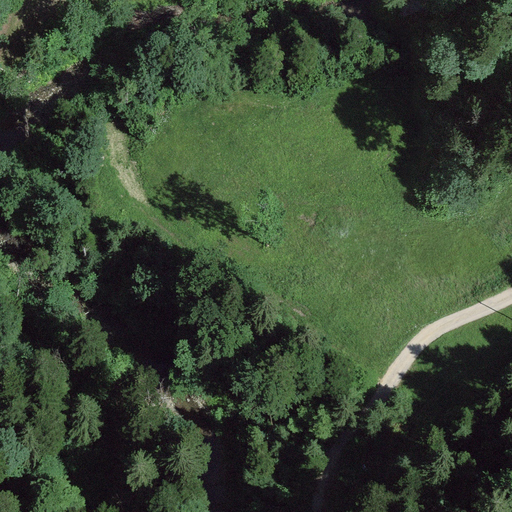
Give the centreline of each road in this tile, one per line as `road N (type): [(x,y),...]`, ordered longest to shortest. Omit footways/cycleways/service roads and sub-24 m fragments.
road 1 (track): [(511,298),(420,342),(328,463),(316,511)]
road 2 (track): [(420,342),(454,381),(451,429),(471,479),(511,491)]
